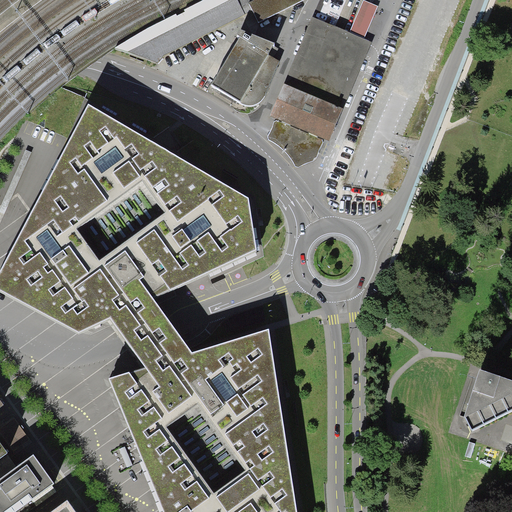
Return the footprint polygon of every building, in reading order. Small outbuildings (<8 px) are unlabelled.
[(204,0),(118,47),(156,63),(253,8),(260,21),(303,0),(204,0)] [(362,2),(348,33),(362,39),(376,8),(362,2)] [(368,44),(310,20),(269,120),(273,122),(321,142),(326,144),(368,44)] [(277,45),(244,32),(214,83),(245,102),(252,104),(260,100),(267,96),(282,63),(272,57),(277,45)] [(0,293),(79,336),(110,321),(153,301),(257,252),(249,200),(88,106),(0,274),(0,293)] [(321,142),(273,122),(265,140),(280,149),(290,160),(294,168),(298,168),(311,164),(321,142)] [(26,150),(0,209),(0,212),(5,215),(32,153),(26,150)] [(192,355),(153,301),(110,321),(145,370),(192,355)] [(192,355),(145,370),(109,381),(162,511),(296,511),(269,331),(192,355)] [(464,418),(472,433),(511,412),(511,382),(480,372),(464,418)] [(14,425),(1,434),(14,452),(27,442),(14,425)] [(0,461),(11,454),(0,440),(0,461)] [(0,479),(0,511),(16,511),(55,485),(34,456),(0,479)] [(75,511),(68,501),(52,511),(75,511)]
